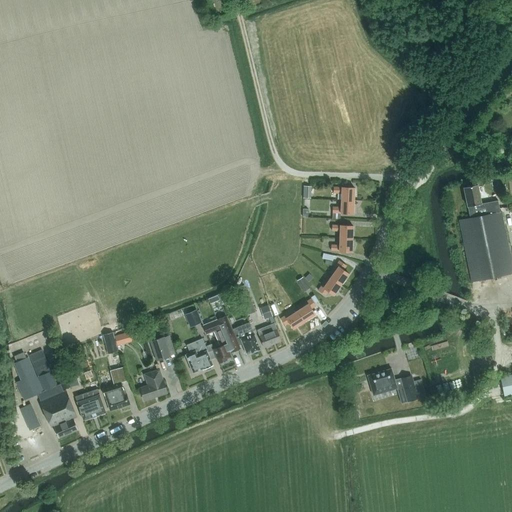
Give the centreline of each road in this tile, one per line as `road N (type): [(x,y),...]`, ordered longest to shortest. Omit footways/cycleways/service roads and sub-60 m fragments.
road 1 (tertiary): [(0,487),(299,348),(352,299),(412,183)]
road 2 (track): [(487,312),(497,364),(477,401),(460,413),(335,436)]
road 3 (tertiary): [(412,183),(446,129),(511,57)]
road 4 (residential): [(412,183),(305,175),(285,169),(274,153)]
